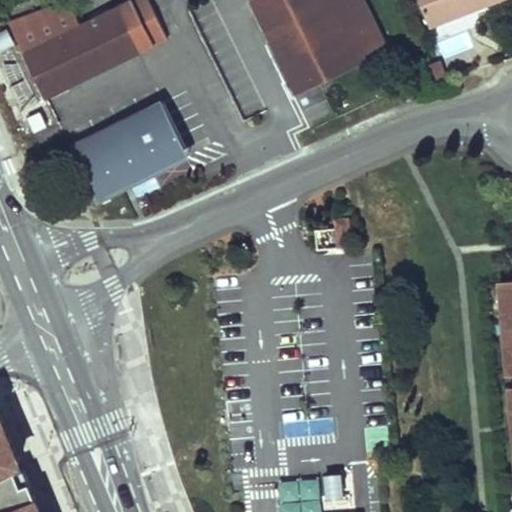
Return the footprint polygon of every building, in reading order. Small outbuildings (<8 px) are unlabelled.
[(365,0),(250,0),(292,86),(293,88),(296,94),(389,48),(365,0)] [(419,0),(430,28),(464,14),(462,10),(473,5),(475,10),(499,0),(419,0)] [(473,5),(462,10),(464,14),(475,10),(473,5)] [(36,75),(47,98),(140,52),(117,7),(25,53),(36,75)] [(72,148),(94,193),(186,147),(164,102),(72,148)] [(346,215),(331,219),(337,245),(352,242),(346,215)] [(511,331),(507,280),(501,280),(509,371),(511,370),(511,331)] [(0,511),(40,511),(0,415),(0,511)] [(342,495),(340,472),(323,474),(325,496),(342,495)] [(353,511),(352,503),(288,508),(287,511),(353,511)]
